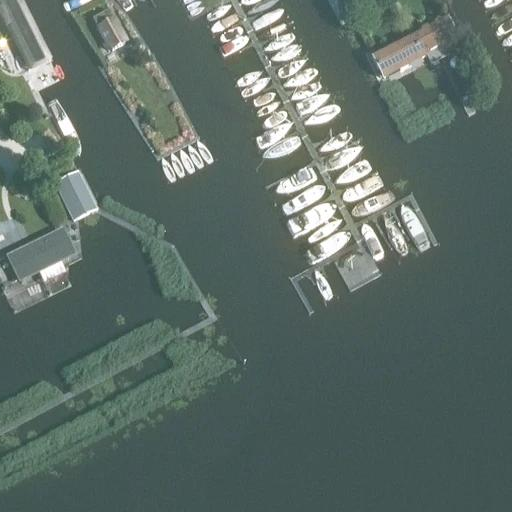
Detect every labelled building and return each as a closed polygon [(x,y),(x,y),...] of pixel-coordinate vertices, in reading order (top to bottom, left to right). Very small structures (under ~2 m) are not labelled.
[(12,0),(0,6),(0,15),(29,73),(50,63),(18,0),(12,0)] [(93,23),(96,29),(110,53),(126,44),(112,21),(103,26),(99,20),(93,23)] [(447,20),(392,47),(370,58),(382,82),(458,43),(447,20)] [(54,188),(72,225),(93,214),(75,178),(54,188)] [(62,234),(8,261),(19,283),(73,257),(62,234)]
